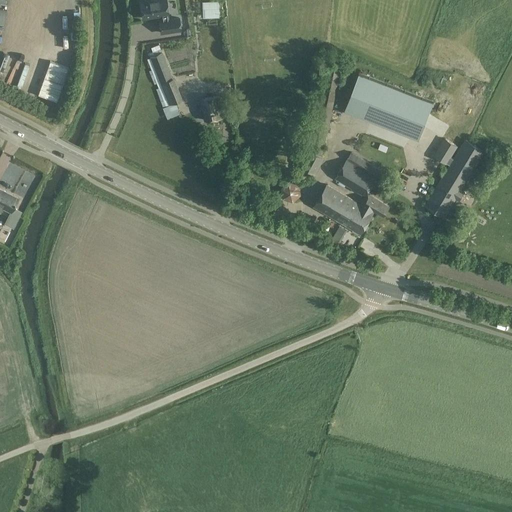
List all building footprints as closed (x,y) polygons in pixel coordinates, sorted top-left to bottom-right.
[(168,14),(166,0),(149,0),(140,2),(143,18),(162,15),(162,20),(159,21),(161,33),(181,30),(179,18),(168,19),(167,14),(168,14)] [(0,1),(0,10),(9,11),(9,16),(21,16),(21,6),(13,6),(13,2),(0,1)] [(219,17),(218,6),(202,7),(202,18),(219,17)] [(151,59),(148,60),(157,84),(172,77),(161,51),(150,56),(151,59)] [(25,65),(33,66),(34,56),(26,55),(25,65)] [(309,152),(318,153),(322,154),(342,61),(328,58),(308,151),(309,152)] [(208,64),(196,66),(198,75),(209,73),(208,64)] [(213,68),(213,75),(210,76),(210,82),(227,81),(226,67),(213,68)] [(359,72),(344,110),(419,139),(433,102),(359,72)] [(219,95),(201,98),(205,120),(223,117),(219,95)] [(445,138),(434,156),(447,164),(448,163),(450,164),(425,205),(445,217),(456,199),(460,201),(465,192),(462,189),(486,150),(465,138),(460,147),(445,138)] [(318,153),(309,152),(301,167),(315,174),(324,156),(318,153)] [(352,152),(347,160),(376,177),(380,170),(352,152)] [(347,160),(336,178),(365,196),(376,177),(347,160)] [(9,164),(3,182),(25,189),(29,175),(24,174),(26,169),(9,164)] [(290,199),(300,193),(294,183),(283,190),(290,199)] [(327,184),(314,206),(361,233),(373,212),(372,211),(373,210),(378,213),(384,203),(368,193),(362,204),(327,184)] [(381,184),(377,189),(382,192),(385,186),(381,184)] [(18,198),(0,188),(0,212),(2,208),(10,212),(5,223),(13,227),(21,211),(13,207),(18,198)] [(383,201),(393,208),(396,203),(386,196),(383,201)]
